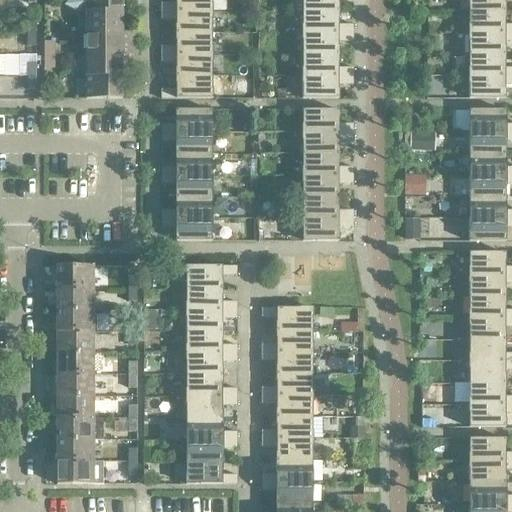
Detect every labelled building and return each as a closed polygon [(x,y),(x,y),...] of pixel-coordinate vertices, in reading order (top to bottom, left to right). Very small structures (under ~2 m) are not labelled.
[(121,34),(121,0),(78,0),(78,14),(85,14),(85,100),(121,100),(121,56),(135,56),(135,34),(121,34)] [(211,13),(211,0),(175,0),(175,8),(173,8),(171,4),(161,4),(161,13),(211,13)] [(338,13),(337,0),(301,0),(302,13),(338,13)] [(504,12),(504,0),(468,0),(468,12),(504,12)] [(504,30),(504,12),(468,12),(468,34),(511,34),(511,25),(509,25),(509,26),(506,30),(504,30)] [(211,34),(211,13),(161,13),(161,21),(171,21),(173,17),(175,17),(175,34),(211,34)] [(338,30),(338,13),(302,13),(302,34),(353,34),(353,26),(342,26),(340,30),(338,30)] [(35,34),(35,21),(27,21),(27,34),(35,34)] [(35,47),(35,34),(27,34),(27,47),(35,47)] [(211,56),(211,34),(175,34),(175,51),(173,51),(171,48),(171,47),(160,47),(160,56),(211,56)] [(338,56),(338,39),(340,39),(342,42),(342,43),(353,43),(353,34),(302,34),(302,56),(338,56)] [(504,56),(504,39),(506,39),(509,42),(509,43),(511,42),(511,34),(468,34),(468,56),(504,56)] [(54,69),(54,42),(43,42),(43,69),(54,69)] [(211,77),(211,56),(160,56),(160,64),(171,64),(173,60),(175,60),(175,77),(211,77)] [(338,73),(338,56),(302,56),(302,77),(353,77),(353,69),(342,69),(340,73),(338,73)] [(504,73),(504,56),(468,56),(468,77),(511,77),(511,68),(509,69),(506,73),(504,73)] [(35,77),(35,64),(27,64),(27,77),(35,77)] [(35,91),(35,77),(27,77),(27,91),(35,91)] [(211,100),(211,77),(175,77),(175,94),(173,94),(171,91),(171,90),(160,90),(161,100),(211,100)] [(338,100),(338,82),(340,82),(342,86),(353,86),(353,77),(302,77),(302,100),(338,100)] [(504,100),(504,82),(506,82),(509,85),(509,86),(511,85),(511,77),(468,77),(468,100),(504,100)] [(211,134),(211,111),(175,111),(175,129),(173,129),(171,125),(161,125),(161,134),(211,134)] [(338,129),(338,111),(302,111),(302,134),(352,134),(353,125),(342,125),(340,129),(338,129)] [(504,129),(504,111),(468,111),(468,134),(511,133),(511,125),(509,125),(506,129),(504,129)] [(504,155),(504,138),(506,138),(509,142),(511,142),(511,133),(468,134),(468,155),(504,155)] [(211,155),(211,134),(161,134),(160,142),(171,142),(173,138),(175,138),(175,155),(211,155)] [(338,155),(338,138),(340,138),(342,142),(352,142),(352,134),(302,134),(302,155),(338,155)] [(211,177),(211,155),(175,155),(175,172),(173,172),(171,168),(161,168),(161,177),(211,177)] [(338,172),(338,155),(302,155),(302,177),(353,177),(353,168),(342,168),(342,169),(340,172),(338,172)] [(504,172),(504,155),(468,155),(468,177),(511,176),(511,168),(509,168),(509,169),(506,172),(504,172)] [(504,198),(504,181),(506,181),(509,185),(509,186),(511,185),(511,176),(468,177),(468,199),(504,198)] [(211,198),(211,177),(161,177),(161,185),(171,185),(173,181),(175,181),(175,198),(211,198)] [(338,198),(338,181),(340,181),(342,185),(352,185),(353,177),(302,177),(302,198),(338,198)] [(211,220),(211,198),(175,198),(176,215),(173,215),(171,212),(171,211),(161,211),(161,220),(211,220)] [(338,216),(338,198),(302,198),(302,220),(352,220),(353,211),(342,211),(342,212),(340,216),(338,216)] [(504,216),(504,198),(468,199),(468,220),(511,220),(511,211),(509,211),(509,212),(507,216),(504,216)] [(211,242),(211,220),(161,220),(161,229),(171,229),(171,228),(173,224),(175,224),(175,242),(211,242)] [(338,242),(338,224),(340,224),(342,228),(342,229),(352,229),(352,220),(302,220),(302,242),(338,242)] [(504,243),(504,225),(507,225),(509,228),(509,229),(511,228),(511,220),(468,220),(468,242),(504,243)] [(504,272),(504,254),(468,254),(468,276),(511,276),(511,267),(509,268),(507,272),(504,272)] [(92,290),(92,267),(56,267),(56,290),(92,290)] [(221,290),(221,273),(223,273),(226,277),(236,277),(236,267),(185,267),(185,290),(221,290)] [(504,298),(504,281),(507,281),(509,285),(511,284),(511,276),(468,276),(468,298),(504,298)] [(136,290),(136,277),(128,277),(128,290),(136,290)] [(92,311),(92,290),(56,290),(56,312),(92,311)] [(136,303),(136,290),(128,290),(128,303),(136,303)] [(221,307),(221,290),(185,290),(185,311),(236,311),(236,303),(226,303),(224,307),(221,307)] [(504,315),(504,298),(468,298),(468,320),(511,319),(511,310),(509,311),(507,315),(504,315)] [(312,332),(312,309),(261,309),(261,319),(271,319),(271,318),(274,315),(276,315),(276,332),(312,332)] [(92,333),(92,311),(56,312),(56,333),(92,333)] [(221,333),(221,316),(223,316),(226,320),(236,320),(236,311),(185,311),(185,333),(221,333)] [(504,341),(504,324),(507,324),(509,328),(511,328),(511,319),(468,320),(468,341),(504,341)] [(136,333),(136,325),(136,320),(128,320),(128,333),(136,333)] [(312,353),(312,332),(276,332),(276,349),(274,349),(271,345),(261,345),(261,353),(312,353)] [(92,355),(92,333),(56,333),(56,355),(92,355)] [(136,346),(136,333),(128,333),(128,346),(136,346)] [(221,350),(221,333),(185,333),(185,354),(236,355),(236,346),(226,346),(224,350),(221,350)] [(504,358),(504,341),(468,341),(468,363),(511,362),(511,354),(509,354),(509,355),(507,358),(504,358)] [(312,375),(312,353),(261,353),(261,362),(271,362),(274,358),(276,358),(276,375),(312,375)] [(221,376),(221,359),(223,359),(226,363),(236,363),(236,355),(185,354),(185,376),(221,376)] [(92,376),(92,355),(56,355),(56,376),(92,376)] [(504,384),(504,367),(507,367),(509,371),(511,371),(511,362),(468,363),(468,384),(504,384)] [(136,376),(136,363),(128,363),(128,376),(136,376)] [(312,397),(312,375),(276,375),(276,392),(274,392),(271,388),(261,388),(261,397),(312,397)] [(92,398),(92,376),(56,376),(56,398),(92,398)] [(136,389),(136,376),(128,376),(128,389),(136,389)] [(221,393),(221,376),(185,376),(185,397),(236,398),(236,389),(226,389),(226,390),(224,393),(221,393)] [(504,402),(504,384),(468,384),(468,406),(511,405),(511,397),(509,397),(509,398),(507,402),(504,402)] [(221,419),(221,402),(223,402),(226,406),(236,406),(236,398),(185,397),(185,419),(221,419)] [(312,418),(312,397),(261,397),(261,405),(271,405),(274,401),(276,401),(276,418),(312,418)] [(92,420),(92,398),(56,398),(56,420),(92,420)] [(504,428),(504,410),(507,410),(509,414),(509,415),(511,414),(511,405),(468,406),(468,428),(504,428)] [(136,419),(136,407),(128,407),(128,419),(136,419)] [(312,440),(312,418),(276,418),(276,435),(274,435),(271,432),(271,431),(261,431),(261,440),(312,440)] [(136,433),(136,419),(128,419),(128,433),(136,433)] [(221,437),(221,419),(185,419),(185,441),(236,441),(236,432),(226,432),(226,433),(224,437),(221,437)] [(92,441),(92,420),(56,420),(56,441),(92,441)] [(312,462),(312,440),(261,440),(261,449),(271,449),(271,448),(274,444),(276,444),(276,462),(312,462)] [(504,458),(504,440),(468,440),(468,462),(511,462),(511,453),(509,454),(507,458),(504,458)] [(92,463),(92,441),(56,441),(56,463),(92,463)] [(221,463),(221,446),(223,445),(226,449),(226,450),(236,450),(236,441),(185,441),(185,463),(221,463)] [(136,463),(136,450),(128,450),(128,463),(136,463)] [(312,484),(312,462),(276,462),(276,479),(274,479),(271,475),(261,475),(261,483),(312,484)] [(504,484),(504,467),(507,467),(509,470),(509,471),(511,470),(511,462),(468,462),(468,484),(504,484)] [(92,485),(92,463),(56,463),(56,485),(92,485)] [(136,476),(136,463),(128,463),(128,476),(136,476)] [(221,480),(221,463),(185,463),(185,485),(236,485),(236,476),(226,476),(224,480),(221,480)] [(312,505),(312,484),(261,483),(261,492),(271,492),(274,488),(276,488),(276,505),(312,505)] [(504,501),(504,484),(468,484),(468,505),(511,505),(511,496),(509,497),(507,501),(504,501)]
